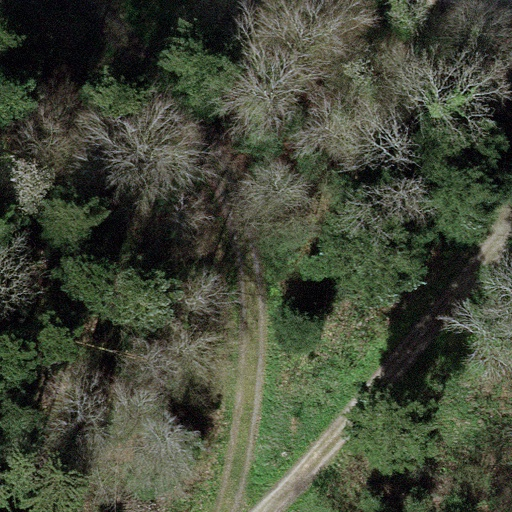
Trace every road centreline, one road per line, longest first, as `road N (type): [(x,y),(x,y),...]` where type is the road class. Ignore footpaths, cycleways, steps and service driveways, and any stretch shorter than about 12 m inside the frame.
road 1 (track): [(85,0),(189,120),(255,240),(264,303),(262,389),(236,511)]
road 2 (track): [(264,511),(511,231)]
